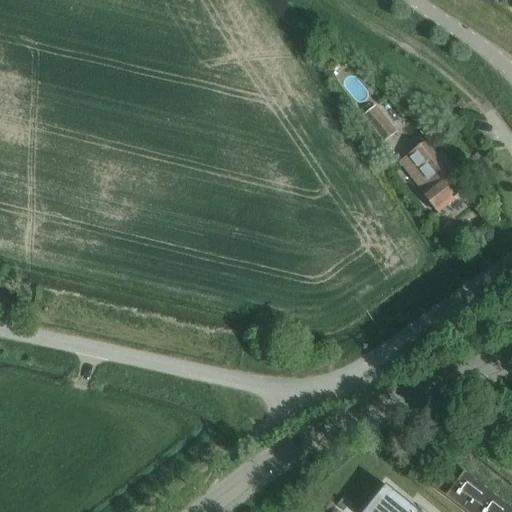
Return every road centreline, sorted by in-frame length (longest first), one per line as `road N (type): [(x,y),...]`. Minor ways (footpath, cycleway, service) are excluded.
road 1 (unclassified): [(0,328),(299,397),(335,391),(511,266)]
road 2 (unclassified): [(200,511),(292,447),(511,359)]
road 3 (unclassified): [(511,71),(412,0)]
